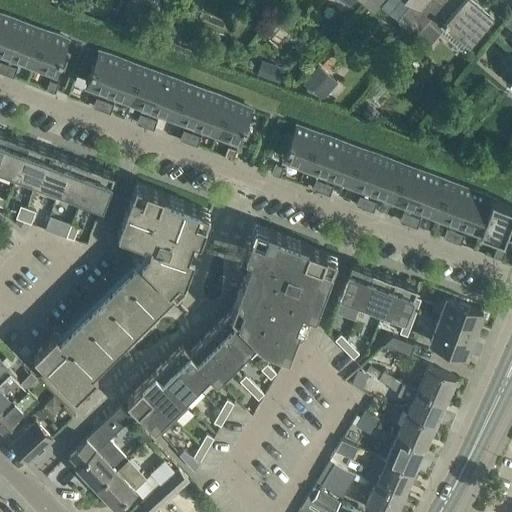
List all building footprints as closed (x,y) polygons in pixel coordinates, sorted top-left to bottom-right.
[(413,0),(398,18),(407,26),(416,34),(418,32),(428,20),(441,4),(436,0),(413,0)] [(428,20),(418,32),(431,43),(440,31),(441,31),(447,25),(469,44),(494,15),(476,0),(444,0),(441,4),(428,20)] [(0,19),(0,48),(13,53),(25,21),(3,13),(0,19)] [(13,53),(34,61),(47,29),(25,21),(13,53)] [(47,29),(34,61),(57,70),(59,65),(65,67),(71,49),(66,47),(69,37),(47,29)] [(87,45),(81,60),(92,64),(86,81),(109,89),(121,57),(99,48),(98,50),(87,45)] [(109,89),(131,97),(143,65),(121,57),(109,89)] [(0,59),(0,70),(5,72),(9,63),(0,59)] [(9,63),(5,72),(14,76),(18,66),(9,63)] [(131,97),(153,106),(165,73),(143,65),(131,97)] [(153,106),(175,114),(187,81),(165,73),(153,106)] [(46,88),(55,91),(59,82),(50,78),(46,88)] [(175,114),(197,122),(209,89),(187,81),(175,114)] [(197,122),(218,130),(230,98),(209,89),(197,122)] [(93,105),(102,108),(105,99),(97,95),(93,105)] [(230,98),(218,130),(241,139),(253,106),(230,98)] [(105,99),(102,108),(110,112),(114,102),(105,99)] [(137,121),(145,124),(149,115),(140,111),(137,121)] [(149,115),(145,124),(154,128),(158,118),(149,115)] [(284,155),(307,163),(319,131),(296,122),(292,132),(287,130),(280,147),(286,150),(284,155)] [(180,137),(189,141),(193,131),(184,128),(180,137)] [(193,131),(189,141),(198,144),(201,134),(193,131)] [(307,163),(328,171),(340,139),(319,131),(307,163)] [(7,132),(0,150),(0,172),(14,178),(28,140),(7,132)] [(328,171),(350,180),(362,147),(340,139),(328,171)] [(28,140),(14,178),(36,186),(50,148),(28,140)] [(224,154),(233,157),(237,148),(228,144),(224,154)] [(350,180),(372,188),(384,155),(362,147),(350,180)] [(57,194),(71,156),(50,148),(36,186),(57,194)] [(372,188),(394,196),(406,164),(384,155),(372,188)] [(78,202),(92,164),(71,156),(57,194),(78,202)] [(271,171),(280,175),(284,165),(275,162),(271,171)] [(92,164),(78,202),(100,210),(115,172),(92,164)] [(394,196),(416,204),(428,172),(406,164),(394,196)] [(416,204),(438,212),(450,180),(428,172),(416,204)] [(313,187),(321,190),(325,180),(316,177),(313,187)] [(186,276),(206,220),(210,209),(163,191),(164,189),(136,179),(115,235),(142,245),(141,249),(57,332),(56,332),(34,354),(76,396),(98,374),(94,370),(156,310),(175,290),(176,291),(185,283),(187,276),(186,276)] [(325,180),(321,190),(330,193),(334,184),(325,180)] [(438,212),(460,221),(472,188),(450,180),(438,212)] [(460,221),(482,229),(494,196),(472,188),(460,221)] [(356,203),(365,206),(368,197),(360,193),(356,203)] [(511,203),(494,196),(482,229),(492,233),(493,227),(506,232),(511,234),(511,233),(511,203)] [(368,197),(365,206),(374,210),(377,200),(368,197)] [(21,204),(16,216),(24,219),(28,207),(21,204)] [(36,210),(28,207),(24,219),(31,222),(36,210)] [(400,219),(408,223),(412,213),(403,210),(400,219)] [(412,213),(408,223),(417,226),(421,216),(412,213)] [(50,215),(45,227),(53,230),(57,218),(50,215)] [(71,223),(66,235),(74,238),(79,226),(71,223)] [(316,311),(337,253),(309,242),(308,242),(268,228),(256,223),(252,234),(240,267),(245,272),(242,281),(232,309),(238,316),(258,338),(263,342),(289,352),(300,323),(306,325),(312,309),(316,311)] [(444,236),(452,239),(456,229),(447,226),(444,236)] [(456,229),(452,239),(461,242),(465,233),(456,229)] [(498,245),(494,255),(503,258),(506,248),(498,245)] [(337,298),(359,306),(374,268),(352,260),(337,298)] [(381,314),(395,276),(374,268),(359,306),(381,314)] [(395,276),(381,314),(403,323),(404,319),(409,307),(414,294),(417,285),(395,276)] [(421,297),(414,294),(409,307),(417,310),(421,297)] [(484,310),(446,296),(438,318),(476,332),(484,310)] [(412,322),(417,310),(409,307),(404,319),(412,322)] [(245,351),(258,338),(238,316),(232,309),(218,322),(245,351)] [(467,354),(476,332),(438,318),(430,340),(467,354)] [(408,334),(412,322),(404,319),(403,323),(400,331),(408,334)] [(231,365),(245,351),(218,322),(204,336),(231,365)] [(335,338),(344,348),(350,342),(341,332),(335,338)] [(393,335),(384,344),(412,354),(416,343),(393,335)] [(218,378),(231,365),(204,336),(190,349),(190,350),(218,378)] [(217,379),(218,378),(190,350),(190,349),(183,342),(169,356),(197,385),(210,372),(217,379)] [(353,357),(359,351),(350,342),(344,348),(353,357)] [(183,398),(197,385),(169,356),(155,370),(183,398)] [(276,371),(267,362),(261,368),(271,377),(276,371)] [(428,363),(418,387),(446,400),(456,375),(428,363)] [(413,397),(407,411),(435,423),(446,400),(418,387),(417,387),(403,381),(396,377),(384,370),(383,372),(370,364),(366,371),(400,390),(399,391),(413,397)] [(0,380),(0,408),(15,393),(19,396),(27,388),(21,382),(16,376),(17,375),(8,366),(0,373),(0,374),(3,377),(0,380)] [(189,404),(183,398),(155,370),(142,384),(175,418),(189,404)] [(32,371),(21,382),(27,388),(38,377),(32,371)] [(240,379),(249,389),(255,383),(246,374),(240,379)] [(264,392),(255,383),(249,389),(258,398),(264,392)] [(161,432),(175,418),(142,384),(127,398),(161,432)] [(15,393),(0,408),(0,428),(3,432),(37,398),(27,388),(19,396),(15,393)] [(234,402),(227,397),(221,409),(228,413),(234,402)] [(132,416),(121,404),(71,450),(81,462),(77,466),(97,487),(129,458),(110,438),(132,416)] [(365,408),(360,416),(373,424),(378,416),(365,408)] [(221,424),(228,413),(221,409),(214,420),(221,424)] [(407,411),(396,434),(425,447),(435,423),(407,411)] [(373,424),(360,416),(355,423),(368,431),(373,424)] [(12,440),(28,458),(53,435),(36,417),(12,440)] [(214,436),(207,432),(200,443),(207,448),(214,436)] [(396,434),(386,458),(414,471),(425,447),(396,434)] [(337,447),(330,458),(347,468),(353,454),(357,445),(342,438),(337,447)] [(201,459),(207,448),(200,443),(194,455),(201,459)] [(365,476),(376,481),(404,494),(414,471),(386,458),(376,454),(365,476)] [(129,458),(97,487),(116,507),(136,488),(135,488),(147,477),(129,458)] [(165,458),(150,471),(151,472),(161,483),(176,470),(165,458)] [(152,511),(187,481),(190,479),(179,467),(176,470),(161,483),(144,498),(141,501),(151,511),(152,511)] [(329,471),(322,482),(343,495),(349,484),(329,471)] [(395,511),(404,494),(376,481),(365,505),(379,511),(395,511)] [(313,497),(333,511),(339,501),(319,487),(313,497)]
